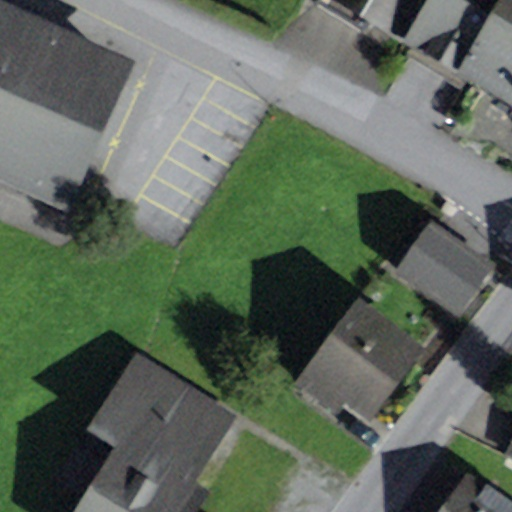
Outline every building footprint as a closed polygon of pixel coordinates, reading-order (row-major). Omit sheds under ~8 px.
[(339,0),(415,45),(441,0),(339,0)] [(467,76),(511,102),(511,0),(441,0),(415,45),(416,46),(467,76)] [(0,174),(64,202),(73,182),(121,73),(0,18),(0,174)] [(459,90),(467,76),(416,46),(408,60),(459,90)] [(391,267),(456,312),(486,270),(420,224),(391,267)] [(358,314),(302,388),(330,409),(341,395),(366,414),(411,354),(358,314)] [(229,421),(139,366),(96,435),(125,452),(126,450),(187,488),(229,421)] [(172,511),(187,488),(126,450),(125,452),(87,511),(172,511)] [(511,511),(469,481),(446,511),(511,511)] [(196,511),(205,499),(187,488),(172,511),(196,511)]
